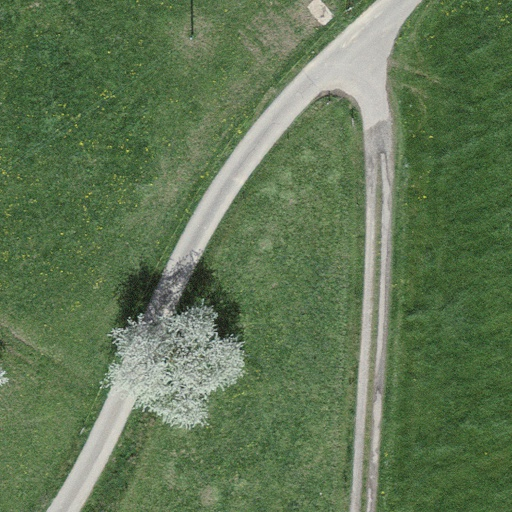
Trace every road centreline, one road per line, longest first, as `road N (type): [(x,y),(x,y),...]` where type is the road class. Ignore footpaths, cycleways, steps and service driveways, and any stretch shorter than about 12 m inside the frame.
road 1 (unclassified): [(358,53),(295,95),(228,182),(62,511)]
road 2 (unclassified): [(363,511),(378,160),(370,79),(358,53)]
